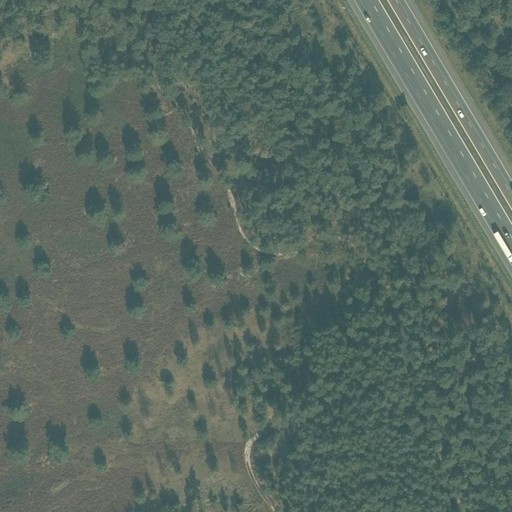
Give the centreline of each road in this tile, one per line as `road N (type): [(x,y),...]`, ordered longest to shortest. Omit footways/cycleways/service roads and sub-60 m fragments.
road 1 (track): [(272,511),(246,458),(249,445),(412,365),(407,328),(376,272),(333,236),(287,253),(260,251),(235,226),(227,192),(145,60),(142,29),(152,0)]
road 2 (motorway): [(366,0),(511,246)]
road 3 (motorway): [(511,195),(396,0)]
road 4 (track): [(463,511),(407,414),(412,365)]
